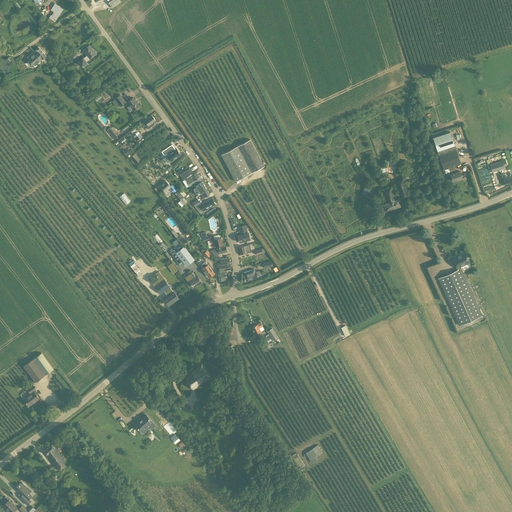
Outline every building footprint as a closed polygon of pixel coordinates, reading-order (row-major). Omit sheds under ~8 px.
[(112,8),(121,3),(118,0),(112,0),(109,3),(112,8)] [(63,9),(55,3),(51,10),(54,12),(51,15),(47,20),(51,25),(55,21),(63,9)] [(87,61),(90,59),(97,53),(90,45),(83,51),(86,56),(84,58),(87,61)] [(25,53),(28,57),(35,65),(46,56),(39,48),(38,47),(35,49),(36,50),(35,52),(31,48),(25,53)] [(11,62),(13,60),(9,56),(8,58),(4,60),(3,59),(0,61),(0,67),(1,69),(7,65),(11,62)] [(117,107),(119,105),(120,105),(125,102),(120,94),(115,98),(115,99),(112,101),(117,107)] [(133,98),(127,102),(133,110),(139,106),(133,98)] [(152,115),(145,121),(140,124),(144,128),(148,125),(155,120),(152,115)] [(107,130),(104,132),(112,141),(114,140),(115,140),(118,137),(110,127),(107,130)] [(457,164),(460,163),(451,131),(450,132),(449,128),(431,134),(433,137),(443,168),(448,167),(450,174),(453,181),(462,178),(460,171),(456,172),(454,165),(457,164)] [(138,131),(130,136),(134,141),(136,139),(137,140),(142,136),(138,131)] [(236,181),(252,172),(264,166),(250,139),(238,145),(221,154),(236,181)] [(171,161),(180,154),(176,148),(175,149),(172,144),(161,151),(164,155),(166,154),(171,161)] [(139,161),(134,154),(130,158),(135,164),(139,161)] [(396,172),(397,158),(385,158),(385,164),(378,163),(377,171),(396,172)] [(505,159),(501,160),(502,161),(490,165),(492,172),(504,168),(504,167),(507,166),(505,159)] [(372,163),(366,166),(371,175),(376,173),(372,163)] [(183,180),(185,179),(189,186),(192,184),(193,185),(201,181),(200,177),(196,171),(193,173),(189,168),(179,174),(183,180)] [(393,186),(386,188),(393,208),(400,206),(398,200),(402,199),(401,198),(410,195),(404,181),(410,179),(407,171),(399,173),(402,179),(395,181),(396,185),(395,185),(397,194),(398,193),(399,198),(398,198),(393,186)] [(166,181),(160,186),(168,194),(173,189),(166,181)] [(200,193),(207,190),(202,182),(194,187),(197,192),(199,191),(200,193)] [(363,184),(364,188),(363,193),(363,195),(368,198),(370,196),(374,194),(372,188),(371,187),(370,183),(363,184)] [(386,211),(393,208),(386,188),(379,191),(384,204),(383,204),(386,211)] [(184,197),(178,191),(175,194),(181,200),(184,197)] [(201,204),(200,203),(195,207),(201,214),(205,212),(204,210),(215,204),(212,198),(201,204)] [(245,225),(238,227),(241,235),(237,236),(239,243),(250,240),(248,233),(247,233),(245,225)] [(203,241),(213,238),(212,235),(207,236),(206,231),(200,233),(203,241)] [(153,236),(160,244),(164,240),(157,232),(153,236)] [(223,245),(221,237),(214,239),(210,240),(212,248),(216,247),(223,245)] [(251,251),(249,244),(239,247),(241,254),(251,251)] [(185,247),(177,253),(174,250),(171,253),(180,264),(183,262),(186,266),(195,259),(185,247)] [(220,256),(222,256),(221,253),(227,251),(226,247),(218,249),(210,250),(215,257),(220,256)] [(460,267),(470,262),(465,251),(452,258),(457,268),(458,269),(438,278),(459,326),(482,315),(460,267)] [(218,260),(218,265),(221,264),(230,263),(229,258),(220,259),(220,256),(215,257),(218,260)] [(208,264),(206,261),(201,265),(202,269),(205,274),(207,273),(209,276),(214,273),(208,264)] [(138,275),(142,272),(134,263),(130,266),(138,275)] [(174,267),(172,263),(168,266),(171,269),(174,273),(177,270),(174,267)] [(226,281),(225,275),(224,270),(231,269),(230,264),(218,265),(221,281),(226,281)] [(246,281),(253,279),(253,278),(259,276),(257,271),(256,272),(255,269),(243,273),(244,276),(246,281)] [(170,286),(159,271),(148,278),(160,294),(164,291),(170,286)] [(197,286),(202,282),(196,274),(195,275),(193,272),(185,277),(188,281),(189,281),(193,287),(197,285),(197,286)] [(170,286),(164,291),(168,296),(164,299),(168,305),(178,298),(174,292),(170,286)] [(264,329),(261,322),(251,327),(255,334),(264,329)] [(341,328),(345,336),(350,334),(345,325),(341,328)] [(272,341),(278,337),(272,328),(267,331),(272,341)] [(41,353),(24,365),(35,382),(53,369),(41,353)] [(197,369),(184,378),(192,390),(205,380),(211,376),(202,364),(196,368),(197,369)] [(33,391),(36,389),(33,385),(31,383),(26,386),(28,389),(27,390),(30,394),(23,399),(29,406),(39,398),(34,391),(33,391)] [(191,407),(181,398),(176,404),(180,407),(181,406),(186,411),(191,407)] [(155,427),(146,415),(132,425),(141,437),(155,427)] [(166,417),(162,421),(160,423),(172,437),(176,433),(178,431),(166,417)] [(56,468),(65,462),(52,445),(44,451),(56,468)] [(317,445),(312,448),(317,456),(322,453),(317,445)] [(317,456),(312,448),(305,452),(311,461),(317,456)] [(298,453),(292,456),(299,468),(304,465),(298,453)] [(15,488),(24,497),(22,500),(27,505),(31,501),(29,498),(32,495),(20,483),(15,488)] [(17,511),(19,511),(20,511),(25,511),(26,511),(21,506),(18,509),(17,508),(9,500),(3,506),(9,511),(13,511),(15,510),(16,511),(17,511)]
